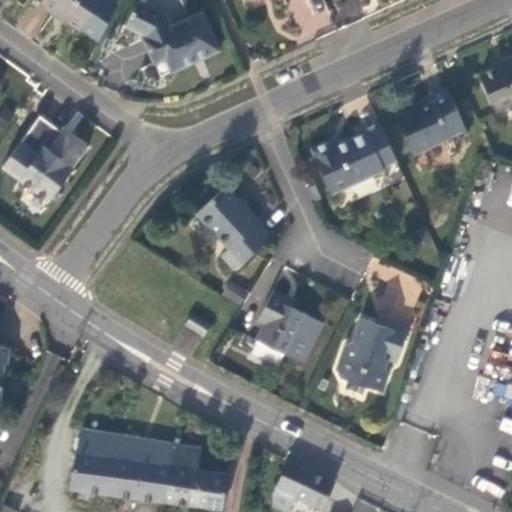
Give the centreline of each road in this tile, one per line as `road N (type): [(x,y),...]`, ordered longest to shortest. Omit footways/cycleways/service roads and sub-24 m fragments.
road 1 (secondary): [(53,297),(220,401),(446,511)]
road 2 (residential): [(263,104),(502,0)]
road 3 (unknown): [(386,483),(465,315),(481,299),(511,295)]
road 4 (residential): [(166,148),(0,36)]
road 5 (residential): [(263,104),(333,247),(368,266)]
road 6 (residential): [(53,297),(136,173),(166,148)]
road 7 (unknown): [(333,73),(460,206)]
